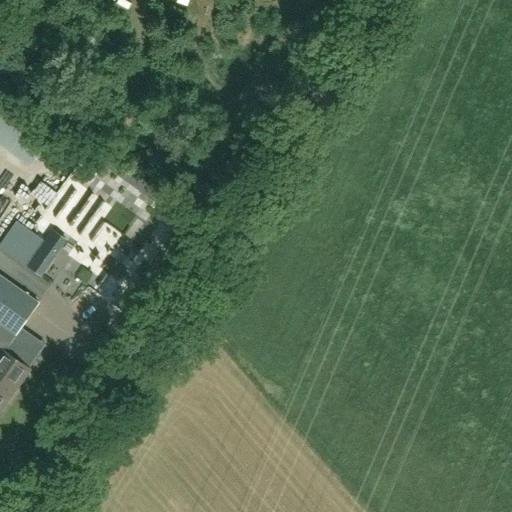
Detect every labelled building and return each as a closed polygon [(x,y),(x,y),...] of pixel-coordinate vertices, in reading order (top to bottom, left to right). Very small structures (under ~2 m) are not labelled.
[(0,152),(0,205),(5,199),(0,195),(0,179),(14,163),(0,152)] [(51,170),(26,213),(58,232),(53,240),(124,281),(141,250),(119,237),(122,232),(130,237),(140,219),(132,214),(142,196),(104,174),(93,194),(51,170)] [(18,222),(0,245),(0,247),(25,266),(44,242),(18,222)] [(38,301),(0,273),(0,320),(16,332),(38,301)] [(113,292),(110,305),(122,308),(125,294),(113,292)] [(0,408),(29,369),(26,367),(40,348),(29,340),(15,358),(4,350),(0,355),(0,408)]
